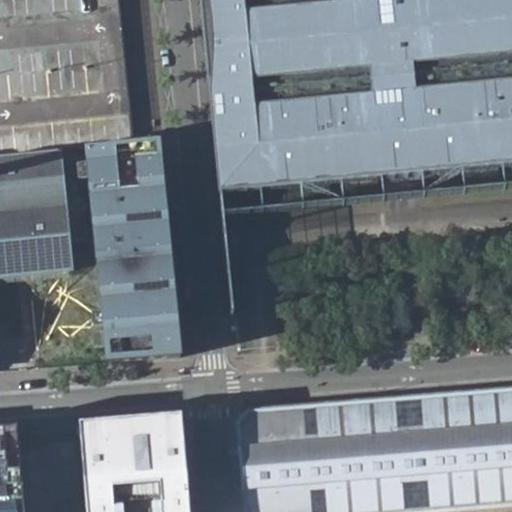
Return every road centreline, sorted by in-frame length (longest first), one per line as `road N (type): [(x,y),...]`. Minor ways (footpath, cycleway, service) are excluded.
road 1 (residential): [(214,383),(178,0)]
road 2 (residential): [(214,383),(511,362)]
road 3 (unknown): [(0,117),(74,109),(91,94),(88,51),(75,28),(0,36)]
road 4 (residential): [(0,402),(214,383)]
road 5 (residential): [(222,511),(214,383)]
